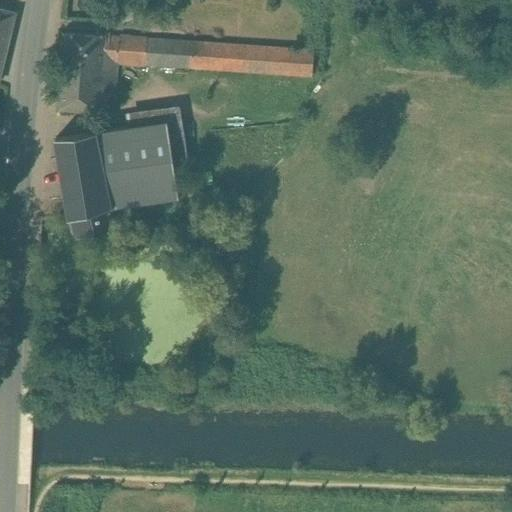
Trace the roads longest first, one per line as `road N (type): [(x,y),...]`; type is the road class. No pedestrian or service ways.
road 1 (tertiary): [(6,511),(22,150)]
road 2 (tertiary): [(22,150),(41,0)]
